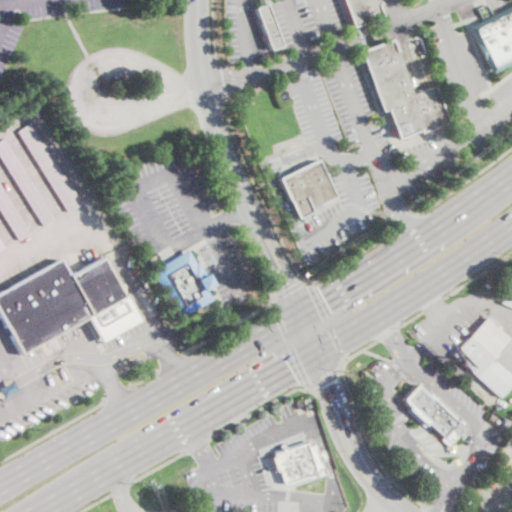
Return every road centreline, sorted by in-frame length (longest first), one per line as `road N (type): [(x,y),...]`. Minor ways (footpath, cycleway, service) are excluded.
road 1 (primary): [(511,176),(385,264),(0,482)]
road 2 (primary): [(28,511),(316,352),(511,222)]
road 3 (tertiary): [(316,352),(211,111),(198,0)]
road 4 (tertiary): [(316,352),(347,446),(402,511)]
